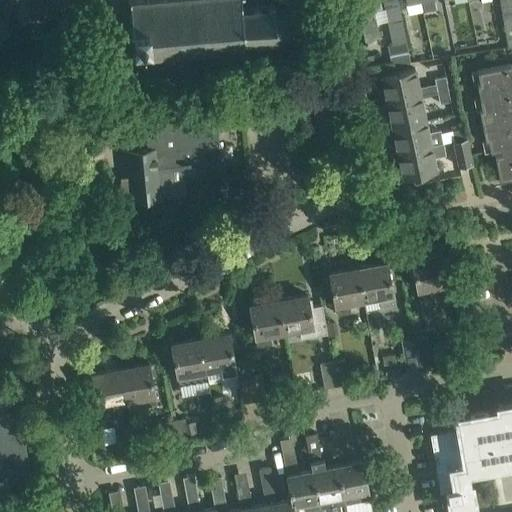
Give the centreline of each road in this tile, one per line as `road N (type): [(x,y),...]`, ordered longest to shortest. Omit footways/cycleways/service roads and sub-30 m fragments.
road 1 (residential): [(49,345),(337,192),(340,146),(314,30)]
road 2 (residential): [(390,392),(273,416),(255,447),(73,482)]
road 3 (residential): [(314,30),(247,67),(118,77)]
road 4 (residential): [(73,482),(49,345)]
road 5 (residential): [(390,392),(511,371)]
road 6 (residential): [(410,511),(390,392)]
